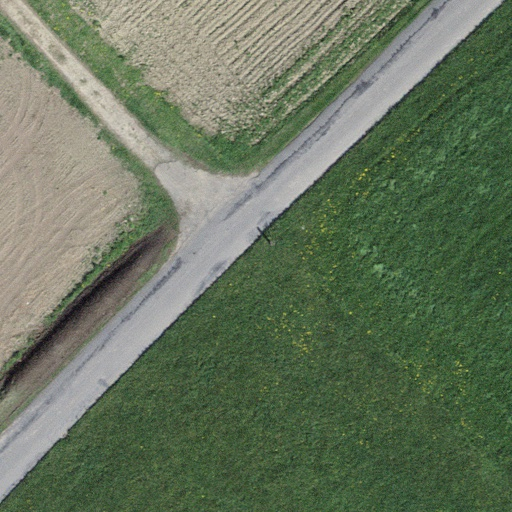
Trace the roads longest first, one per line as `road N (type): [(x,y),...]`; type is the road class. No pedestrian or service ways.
road 1 (tertiary): [(466,0),(0,469)]
road 2 (track): [(5,0),(231,229)]
